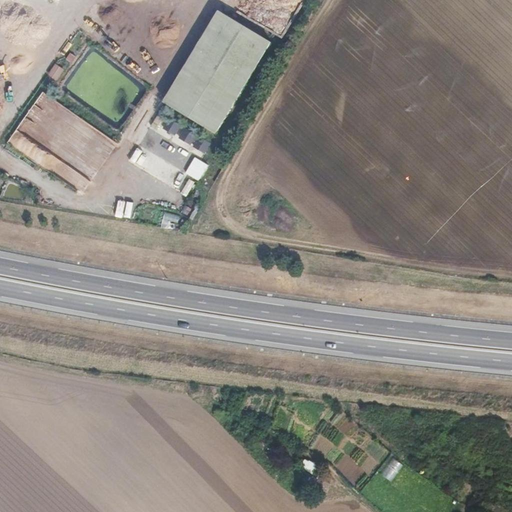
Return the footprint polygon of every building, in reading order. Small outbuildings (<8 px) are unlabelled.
[(224,133),(280,44),(230,13),(174,103),(224,133)] [(49,74),(58,82),(67,71),(57,63),(49,74)] [(108,123),(102,130),(117,141),(122,134),(108,123)] [(173,134),(179,129),(174,123),(168,128),(173,134)] [(192,146),(197,138),(186,129),(180,137),(192,146)] [(136,164),(143,151),(137,147),(129,160),(136,164)] [(183,194),(191,196),(192,192),(191,191),(195,180),(189,177),(183,194)] [(166,212),(164,219),(179,223),(181,216),(166,212)] [(338,426),(345,416),(339,412),(332,422),(338,426)] [(380,473),(392,482),(404,465),(392,456),(380,473)] [(301,466),(313,475),(318,467),(306,458),(301,466)]
